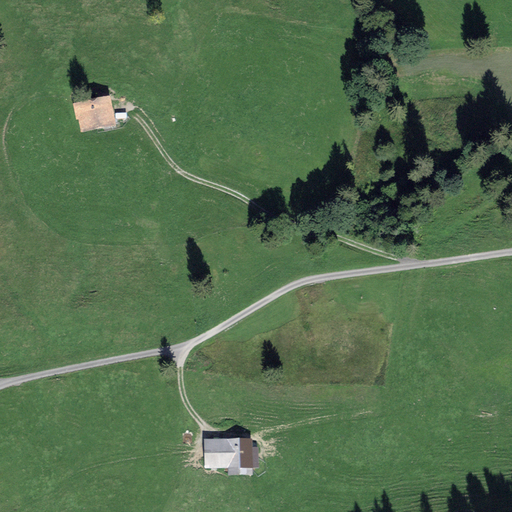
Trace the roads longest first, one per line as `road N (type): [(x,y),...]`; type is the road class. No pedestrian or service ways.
road 1 (track): [(511,251),(309,279),(186,345),(0,385)]
road 2 (track): [(126,107),(181,172),(270,214),(416,265)]
